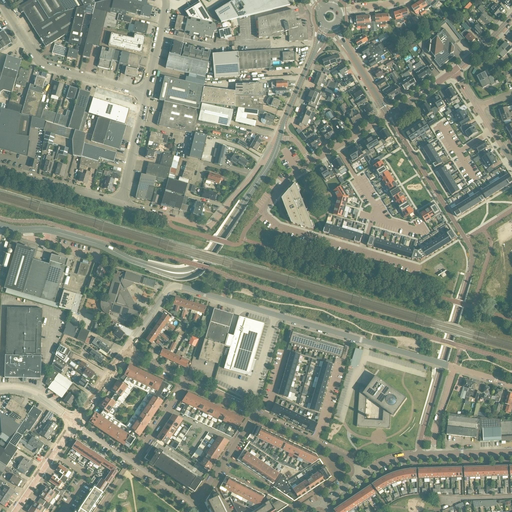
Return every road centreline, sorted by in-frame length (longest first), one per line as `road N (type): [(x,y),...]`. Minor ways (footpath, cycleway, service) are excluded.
road 1 (residential): [(124,351),(177,286),(454,367)]
road 2 (tertiary): [(272,157),(189,271),(55,231)]
road 3 (unclassified): [(144,96),(38,62),(0,1)]
road 4 (residential): [(262,211),(280,226),(419,267)]
road 5 (residential): [(272,157),(208,227),(168,216)]
road 6 (residential): [(120,202),(0,168)]
road 7 (residential): [(168,216),(174,227),(233,245),(262,211)]
